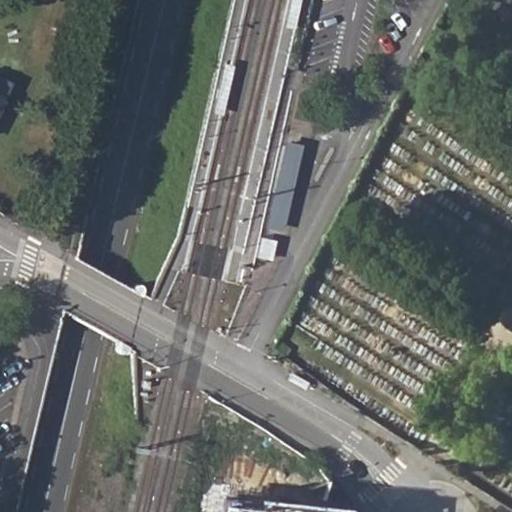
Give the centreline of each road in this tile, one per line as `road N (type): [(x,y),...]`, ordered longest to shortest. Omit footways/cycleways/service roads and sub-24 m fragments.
road 1 (secondary): [(48,511),(171,0)]
road 2 (tertiary): [(411,507),(339,437),(41,269)]
